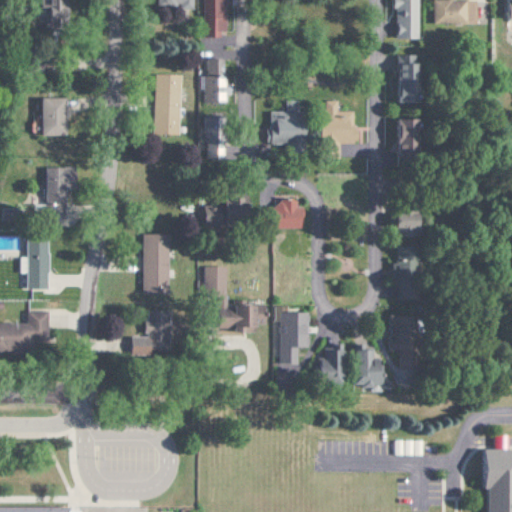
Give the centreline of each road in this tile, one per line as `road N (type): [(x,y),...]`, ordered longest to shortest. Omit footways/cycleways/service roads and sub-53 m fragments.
road 1 (residential): [(369,0),(372,289),(360,305),(340,311),(316,290),(317,218),(309,191),(262,172),(246,147),(239,0)]
road 2 (residential): [(113,0),(103,207),(78,388)]
